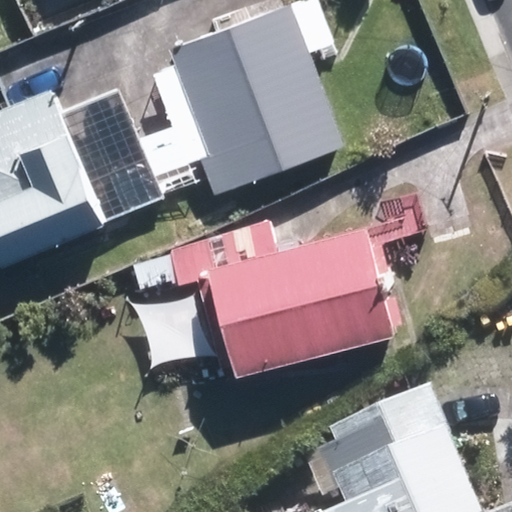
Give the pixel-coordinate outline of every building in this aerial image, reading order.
[(34,0),(41,15),(75,0),(34,0)] [(339,146),(306,48),(334,37),(319,0),(291,0),(290,0),(289,0),(276,0),(168,37),(219,186),(339,146)] [(0,256),(212,182),(171,62),(57,100),(52,87),(0,104),(0,256)] [(389,320),(363,219),(204,260),(230,361),(389,320)] [(309,451),(335,507),(322,511),(511,511),(511,493),(490,441),(479,446),(447,377),(328,431),(332,440),(309,451)]
